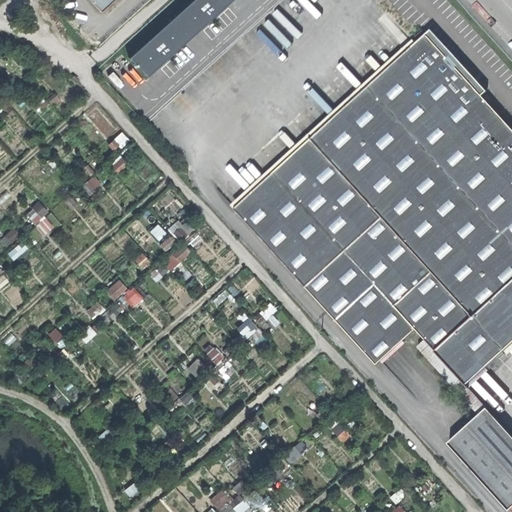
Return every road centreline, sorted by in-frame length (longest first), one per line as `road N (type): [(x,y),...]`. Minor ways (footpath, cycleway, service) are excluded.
road 1 (unknown): [(350,0),(246,92),(205,141),(201,164),(223,206),(504,511)]
road 2 (track): [(32,0),(61,51),(477,511)]
road 3 (track): [(133,511),(323,343)]
road 4 (track): [(63,421),(247,258)]
road 5 (track): [(0,330),(172,175)]
road 6 (track): [(164,0),(110,49),(85,59),(0,24)]
road 7 (track): [(112,511),(63,421),(0,388)]
road 8 (track): [(0,180),(98,93)]
road 9 (track): [(303,511),(399,426)]
